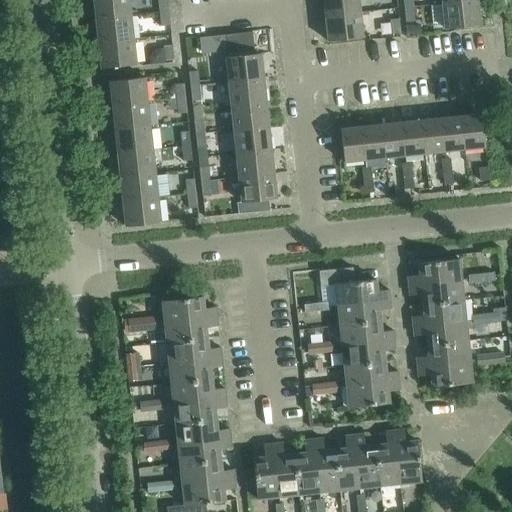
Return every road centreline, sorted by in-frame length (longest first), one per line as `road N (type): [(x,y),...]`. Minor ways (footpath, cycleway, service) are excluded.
road 1 (residential): [(316,237),(292,8),(202,17)]
road 2 (residential): [(73,263),(40,0)]
road 3 (residential): [(99,511),(73,263)]
road 4 (residential): [(511,217),(316,237)]
road 5 (residential): [(249,245),(73,263)]
road 6 (residential): [(264,411),(249,245)]
